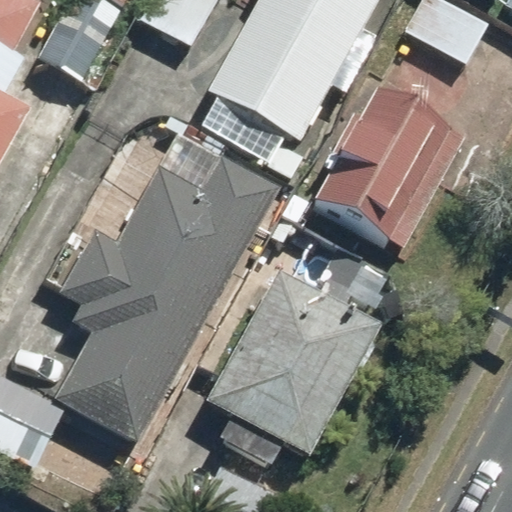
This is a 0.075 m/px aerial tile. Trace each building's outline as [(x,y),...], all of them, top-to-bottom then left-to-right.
[(25,0),(0,0),(0,183),(38,115),(12,101),(32,65),(20,59),(46,11),(25,0)] [(131,0),(101,0),(124,13),(131,0)] [(197,53),(222,0),(162,0),(148,30),(197,53)] [(259,0),(264,2),(211,100),(306,152),(389,0),(259,0)] [(491,0),(507,8),(511,0),(491,0)] [(427,112),(382,94),(314,213),(402,263),(471,145),(427,112)] [(98,340),(61,406),(143,451),(285,196),(181,139),(120,250),(100,239),(65,301),(85,312),(76,328),(98,340)] [(320,298),(284,278),(211,408),(236,422),(223,445),(276,474),(289,451),(315,465),(410,294),(343,257),(320,298)] [(59,408),(62,401),(0,375),(0,452),(36,466),(59,408)]
